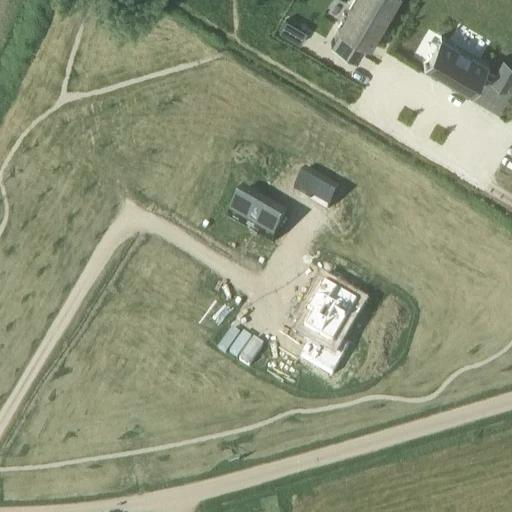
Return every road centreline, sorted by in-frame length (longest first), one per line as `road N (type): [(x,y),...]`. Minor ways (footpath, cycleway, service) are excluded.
road 1 (unclassified): [(88,511),(190,493),(511,399)]
road 2 (residential): [(0,423),(129,211),(219,269)]
road 3 (residential): [(355,109),(511,202)]
